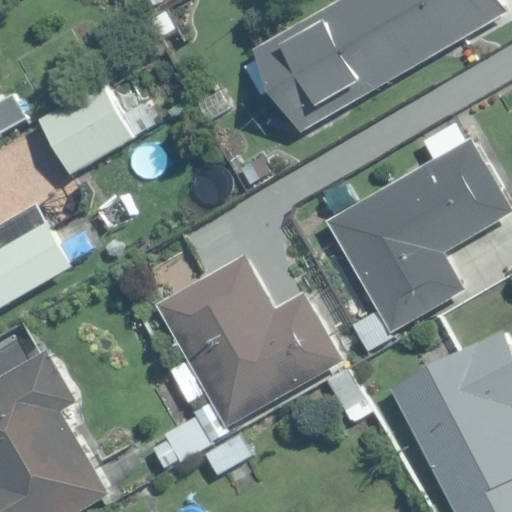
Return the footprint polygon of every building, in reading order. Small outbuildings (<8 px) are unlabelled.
[(304,129),(317,121),(511,10),(511,7),(507,0),(346,0),(262,48),(267,57),(252,66),(267,93),(279,86),(304,129)] [(79,174),(137,139),(162,124),(149,103),(128,115),(109,83),(47,120),(79,174)] [(0,137),(7,133),(35,116),(27,102),(22,94),(0,107),(0,137)] [(439,159),(331,221),(382,309),(395,332),(468,289),(447,252),(511,214),(511,201),(475,138),(470,141),(459,122),(428,140),(439,159)] [(360,200),(349,181),(326,194),(337,213),(360,200)] [(0,310),(71,270),(81,264),(55,219),(0,250),(0,310)] [(247,255),(159,305),(229,426),(346,360),(307,292),(278,308),(247,255)] [(395,332),(382,309),(354,326),(369,352),(397,336),(395,332)] [(399,385),(403,392),(463,511),(511,511),(511,341),(506,331),(399,385)] [(0,511),(88,511),(104,503),(116,496),(68,409),(82,401),(54,350),(0,379),(0,511)]
